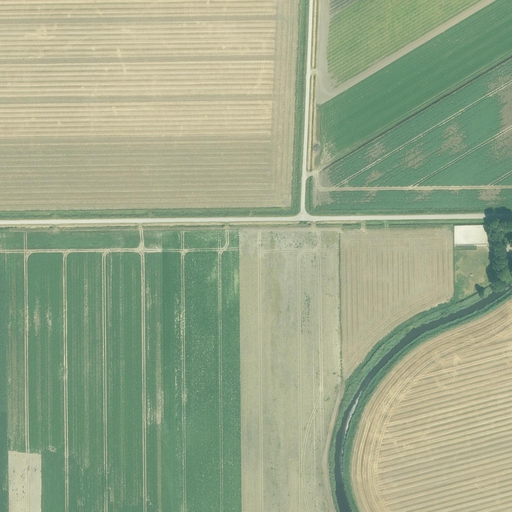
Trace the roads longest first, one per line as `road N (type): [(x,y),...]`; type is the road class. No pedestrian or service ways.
road 1 (unclassified): [(0,222),(302,218)]
road 2 (unclassified): [(302,218),(311,0)]
road 3 (unclassified): [(302,218),(511,215)]
